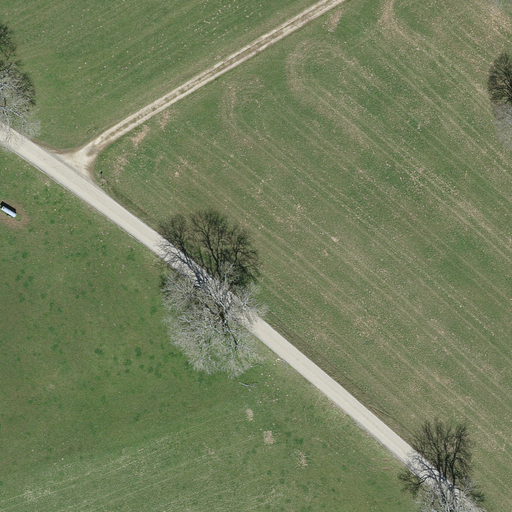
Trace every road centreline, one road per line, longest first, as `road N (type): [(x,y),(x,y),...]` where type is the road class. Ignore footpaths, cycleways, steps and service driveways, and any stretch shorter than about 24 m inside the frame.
road 1 (unclassified): [(469,511),(195,273),(0,133)]
road 2 (track): [(67,178),(108,137),(339,0)]
